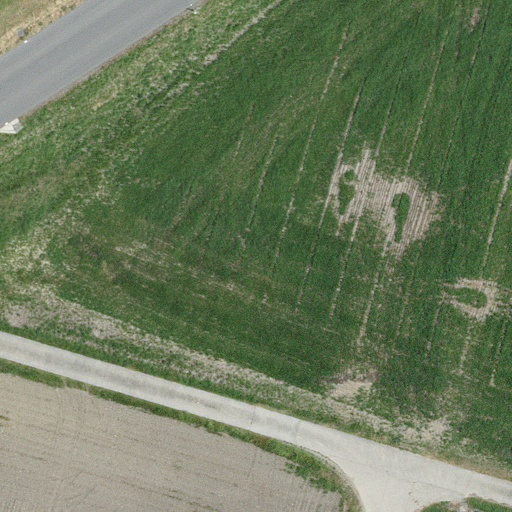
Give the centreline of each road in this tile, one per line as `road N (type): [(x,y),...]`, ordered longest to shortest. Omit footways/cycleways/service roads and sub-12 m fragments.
road 1 (track): [(0,343),(511,495)]
road 2 (tertiary): [(158,0),(0,102)]
